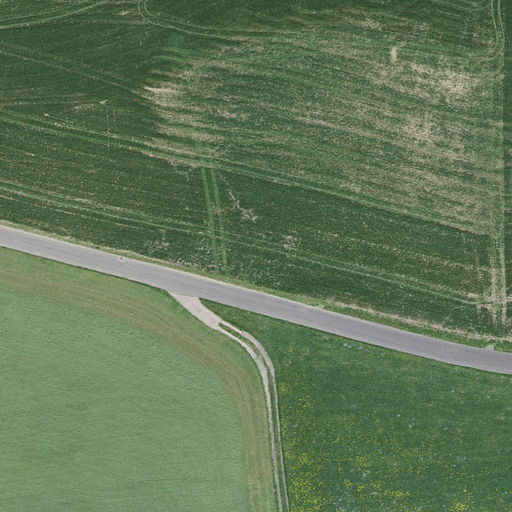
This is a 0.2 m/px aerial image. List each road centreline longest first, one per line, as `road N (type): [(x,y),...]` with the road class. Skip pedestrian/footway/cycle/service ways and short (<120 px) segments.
road 1 (unclassified): [(0,234),(511,363)]
road 2 (track): [(283,511),(272,381),(261,357),(191,304),(176,280)]
